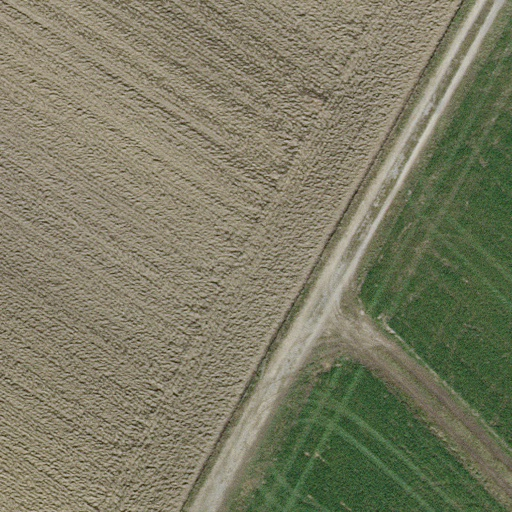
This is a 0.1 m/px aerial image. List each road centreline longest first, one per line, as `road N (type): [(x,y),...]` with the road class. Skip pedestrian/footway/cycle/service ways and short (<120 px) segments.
road 1 (track): [(505,0),(223,511)]
road 2 (track): [(511,484),(335,308)]
